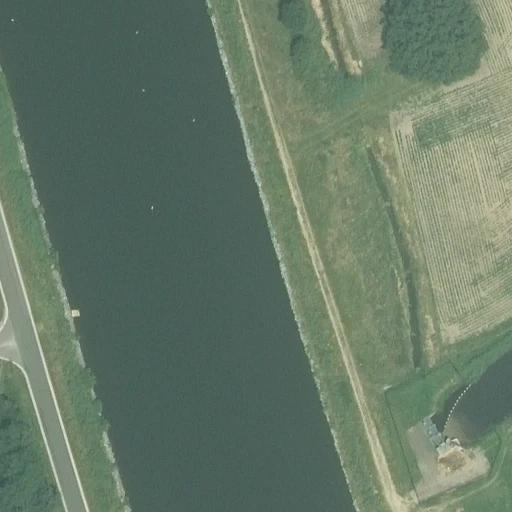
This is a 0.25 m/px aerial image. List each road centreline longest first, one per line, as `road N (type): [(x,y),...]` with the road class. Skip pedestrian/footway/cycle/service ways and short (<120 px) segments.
road 1 (track): [(239,0),(397,511)]
road 2 (unclassified): [(77,511),(24,339)]
